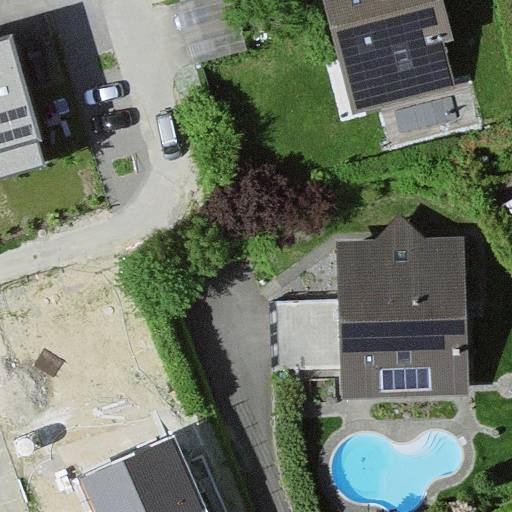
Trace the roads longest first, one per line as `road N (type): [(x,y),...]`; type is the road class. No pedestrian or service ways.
road 1 (residential): [(0,269),(121,233),(148,216),(166,185),(172,155),(130,0)]
road 2 (residential): [(266,511),(192,305)]
